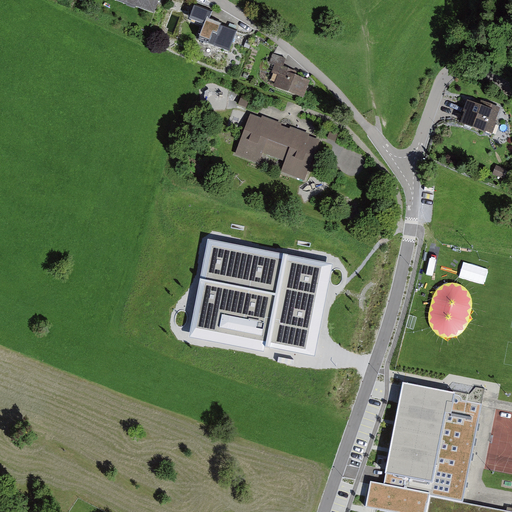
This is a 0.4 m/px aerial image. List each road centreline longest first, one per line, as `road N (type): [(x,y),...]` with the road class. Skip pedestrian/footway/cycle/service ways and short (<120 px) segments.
road 1 (residential): [(409,169),(413,204),(396,302),(325,511)]
road 2 (unclassified): [(409,169),(303,60),(216,0)]
road 3 (residential): [(511,89),(462,67),(446,73),(409,169)]
